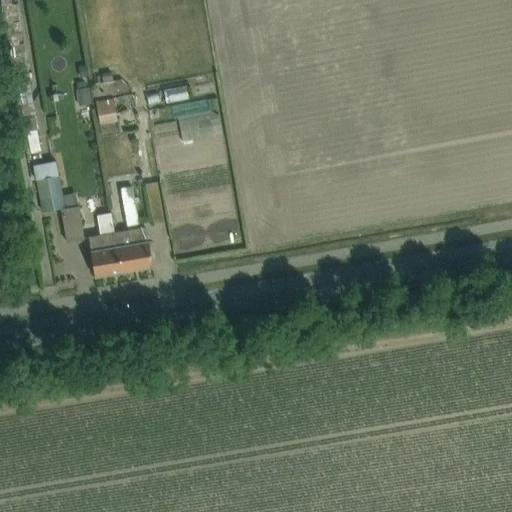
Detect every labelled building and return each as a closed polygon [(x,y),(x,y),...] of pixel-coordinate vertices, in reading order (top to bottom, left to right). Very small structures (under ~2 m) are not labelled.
[(127,13),(107,16),(109,28),(129,25),(127,13)] [(87,76),(85,65),(77,66),(79,78),(87,76)] [(198,70),(177,71),(178,82),(198,81),(198,70)] [(101,74),(103,83),(112,81),(111,72),(101,74)] [(38,129),(30,81),(18,84),(14,84),(18,105),(20,105),(23,118),(22,118),(25,132),(26,132),(30,155),(40,153),(36,130),(38,129)] [(75,83),(77,89),(75,90),(78,106),(91,103),(88,87),(85,88),(84,81),(75,83)] [(100,102),(96,102),(100,124),(117,121),(113,99),(109,100),(107,88),(98,90),(100,102)] [(193,99),(194,118),(232,116),(231,97),(193,99)] [(45,147),(50,160),(72,153),(67,140),(45,147)] [(61,195),(55,161),(33,165),(42,212),(61,208),(67,242),(85,239),(76,192),(61,195)] [(132,168),(139,206),(150,203),(143,165),(132,168)] [(132,186),(120,188),(127,227),(139,224),(132,186)] [(97,215),(101,235),(88,237),(95,277),(152,267),(145,227),(115,232),(112,212),(97,215)]
